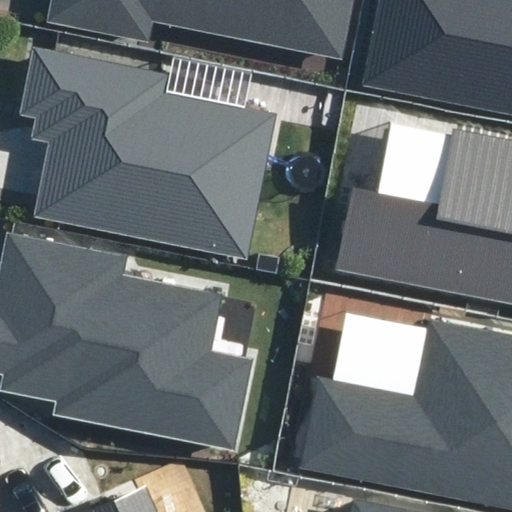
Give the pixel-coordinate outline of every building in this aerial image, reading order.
[(341,61),(352,0),(50,0),(46,21),(149,42),(153,23),(341,61)] [(511,0),(376,0),(360,87),(511,116),(511,0)] [(34,216),(246,258),(275,115),(165,93),(169,73),(32,45),(18,114),(36,117),(32,139),(49,142),(34,216)] [(511,140),(453,130),(439,204),(352,188),(337,271),(511,302),(511,140)] [(234,449),(252,360),(211,352),(222,293),(124,275),(128,255),(7,232),(0,267),(0,373),(3,374),(0,387),(0,389),(57,401),(54,415),(234,449)] [(511,334),(429,319),(414,395),(318,377),(301,467),(511,506),(511,334)] [(157,511),(145,483),(80,511),(157,511)] [(423,511),(352,498),(349,511),(423,511)]
